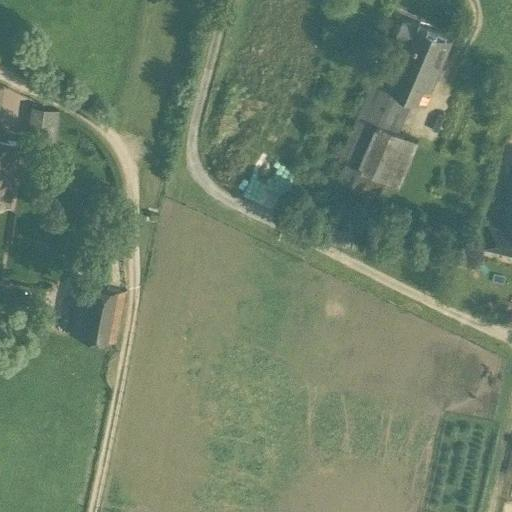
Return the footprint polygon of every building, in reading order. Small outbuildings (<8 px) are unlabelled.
[(397,132),(412,96),(425,102),(451,40),(402,20),(396,36),(406,40),(387,86),(374,80),(341,159),(349,163),(342,179),(379,195),(385,179),(400,185),(419,141),(397,132)] [(0,112),(6,114),(11,86),(0,84),(0,112)] [(57,110),(31,106),(27,135),(53,138),(57,110)] [(0,202),(8,203),(16,142),(0,139),(0,202)] [(511,249),(511,184),(501,226),(491,224),(486,243),(511,249)] [(348,313),(354,284),(334,280),(328,310),(348,313)] [(79,281),(68,332),(115,341),(124,290),(79,281)] [(12,294),(8,318),(23,320),(27,296),(12,294)] [(329,322),(323,346),(332,349),(338,325),(329,322)]
